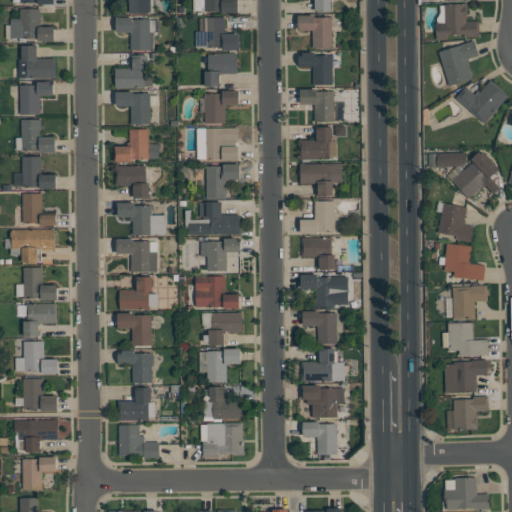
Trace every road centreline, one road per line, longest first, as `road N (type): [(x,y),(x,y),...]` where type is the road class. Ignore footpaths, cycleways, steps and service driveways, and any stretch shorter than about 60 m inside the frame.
road 1 (residential): [(87,0),(87,511)]
road 2 (residential): [(270,0),(278,479)]
road 3 (secondary): [(408,477),(402,0)]
road 4 (secondary): [(379,0),(384,369)]
road 5 (residential): [(87,484),(408,477)]
road 6 (residential): [(385,456),(511,453)]
